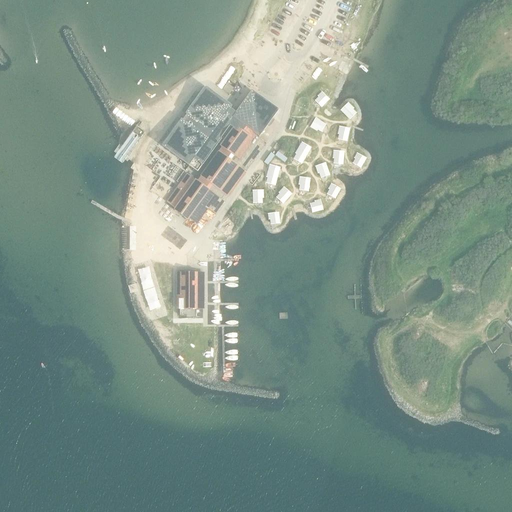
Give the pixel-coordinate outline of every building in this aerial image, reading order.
[(179,118),(159,146),(186,166),(192,157),(200,164),(219,138),(218,137),(229,122),(235,126),(231,130),(222,143),(221,145),(222,146),(197,181),(187,174),(166,202),(175,208),(173,210),(186,219),(187,217),(196,223),(207,208),(215,214),(228,197),(227,197),(245,172),(246,172),(266,144),(258,138),(262,132),(267,125),(277,110),(271,106),(250,91),(235,112),(229,107),(229,106),(222,100),(203,87),(194,99),(184,112),(185,114),(181,119),(179,118)] [(318,98),(316,101),(321,106),(328,99),(322,92),(317,98),(318,98)] [(353,109),(348,104),(342,110),(350,119),(355,113),(352,110),(353,109)] [(317,129),(321,131),(325,125),(315,119),(310,127),(316,130),(317,129)] [(346,140),(348,129),(340,127),(338,134),(340,134),(339,139),(346,140)] [(294,155),(292,159),(299,163),(308,148),(300,143),(293,154),(294,155)] [(343,152),(334,151),(334,158),(335,158),(335,163),(342,164),(343,152)] [(356,158),(354,163),(360,167),(365,158),(358,153),(355,158),(356,158)] [(321,177),(328,175),(324,164),(316,166),(318,173),(319,172),(321,177)] [(268,165),(264,178),(266,178),(265,182),(272,185),(277,168),(268,165)] [(299,190),(307,191),(308,179),(300,177),(299,184),(300,184),(299,190)] [(327,194),(333,198),(339,189),(331,184),(328,189),(329,189),(327,194)] [(290,194),(283,188),(279,193),(280,194),(277,198),(282,203),(290,194)] [(253,203),(260,203),(260,197),(262,197),(261,191),(253,191),(253,203)] [(311,212),(321,209),(319,201),(314,202),(315,203),(310,205),(311,212)] [(271,224),(278,223),(277,213),(268,214),(269,219),(270,219),(271,224)] [(176,309),(202,308),(202,297),(195,297),(195,272),(176,272),(176,309)]
